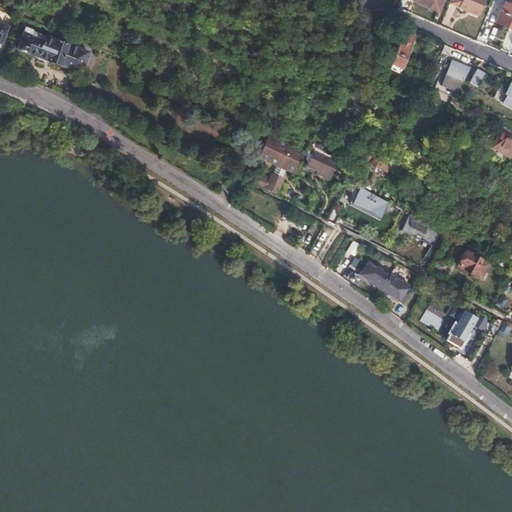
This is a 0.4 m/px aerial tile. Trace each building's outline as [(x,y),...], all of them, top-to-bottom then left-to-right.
[(437,12),(441,0),(411,0),(411,2),(437,12)] [(448,0),(447,4),(477,16),(484,0),(448,0)] [(511,30),(511,7),(502,4),(494,23),(511,30)] [(72,71),(80,50),(23,27),(15,48),(72,71)] [(414,38),(403,32),(388,63),(400,68),(414,38)] [(72,71),(79,73),(86,52),(80,50),(72,71)] [(469,68),(450,60),(444,74),(461,81),(469,68)] [(476,84),(484,71),(477,67),(469,80),(476,84)] [(511,110),(511,83),(510,82),(498,102),(511,110)] [(490,120),(480,114),(476,122),(486,127),(490,120)] [(255,155),(259,157),(269,135),(262,132),(251,127),(244,140),(258,146),(255,155)] [(509,154),(511,148),(511,135),(501,129),(492,145),(509,154)] [(269,135),(259,157),(277,165),(284,169),(293,173),(300,160),(306,163),(303,170),(325,180),(333,162),(305,149),(304,152),(269,135)] [(375,151),(377,148),(370,145),(364,157),(371,160),(369,163),(384,170),(388,162),(384,160),(386,156),(375,151)] [(277,165),(273,175),(280,178),(284,169),(277,165)] [(256,173),(251,182),(274,193),(281,178),(280,178),(273,175),(271,174),(268,179),(256,173)] [(387,202),(349,181),(344,189),(352,193),(352,204),(378,218),(387,202)] [(433,247),(443,231),(409,213),(400,229),(433,247)] [(354,256),(361,245),(353,240),(346,251),(354,256)] [(473,274),(482,260),(466,250),(458,265),(473,274)] [(378,289),(390,272),(387,270),(387,272),(367,260),(357,275),(378,289)] [(489,264),(482,260),(473,274),(480,278),(489,264)] [(391,273),(390,272),(378,289),(399,302),(408,287),(398,281),(400,278),(396,275),(396,276),(391,273)] [(475,318),(461,310),(453,324),(451,322),(444,333),(447,335),(444,340),(457,349),(475,318)]
